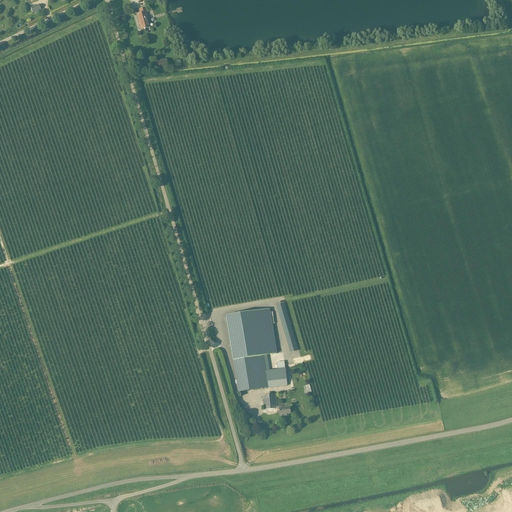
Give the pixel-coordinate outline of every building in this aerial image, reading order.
[(40,5),(31,8),(33,13),(41,10),(40,5)] [(139,10),(140,13),(137,14),(141,29),(150,27),(146,12),(146,11),(145,8),(139,10)] [(168,68),(167,60),(152,62),(153,70),(168,68)] [(284,303),(277,305),(290,351),(297,349),(284,303)] [(233,361),(238,392),(268,388),(287,386),(284,362),(277,362),(278,370),(265,371),(263,356),(276,354),(272,324),(270,313),(269,309),(226,316),(233,361)] [(289,405),(285,406),(285,405),(277,406),(276,394),(262,396),(264,410),(279,408),(279,414),(290,413),(289,405)]
